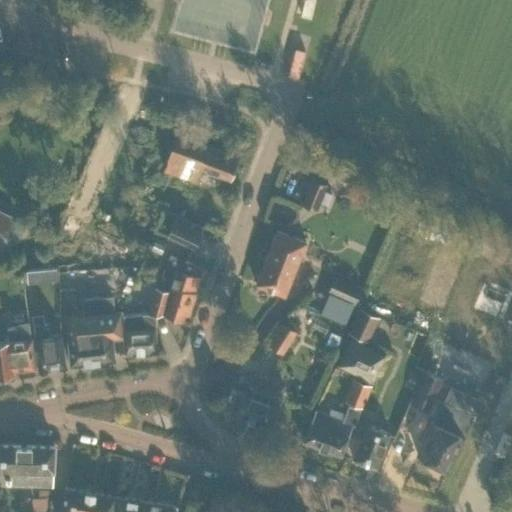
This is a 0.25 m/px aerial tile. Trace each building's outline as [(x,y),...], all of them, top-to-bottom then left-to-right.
[(200,169),(231,181),(239,158),(177,134),(163,168),(195,180),(200,169)] [(301,203),(317,210),(327,184),(311,178),(301,203)] [(0,233),(9,238),(19,217),(0,208),(0,233)] [(58,238),(74,245),(85,220),(69,214),(58,238)] [(194,248),(202,231),(174,218),(166,235),(194,248)] [(277,229),(256,283),(285,294),(306,241),(277,229)] [(173,290),(165,314),(164,314),(182,320),(184,313),(189,314),(196,292),(194,291),(202,264),(170,253),(165,265),(172,268),(170,274),(173,275),(169,288),(173,290)] [(22,270),(23,283),(34,281),(33,269),(22,270)] [(327,293),(355,304),(362,287),(335,275),(327,293)] [(170,290),(156,286),(148,314),(154,313),(163,312),(170,290)] [(70,364),(114,359),(113,337),(123,336),(122,316),(122,311),(115,312),(113,295),(82,297),(83,315),(66,316),(70,364)] [(348,331),(369,340),(380,316),(359,306),(348,331)] [(47,368),(66,366),(62,333),(46,335),(43,313),(32,315),(39,371),(48,370),(47,368)] [(157,350),(154,313),(148,314),(122,316),(123,336),(124,352),(157,350)] [(268,343),(282,352),(296,330),(282,322),(268,343)] [(7,329),(9,339),(0,340),(0,378),(2,381),(9,380),(11,376),(15,375),(14,372),(34,370),(28,325),(7,329)] [(417,363),(430,368),(442,340),(429,334),(417,363)] [(357,376),(368,381),(370,378),(371,378),(382,355),(352,340),(340,364),(359,373),(357,376)] [(411,402),(428,410),(442,378),(425,370),(411,402)] [(279,404),(276,403),(283,385),(249,373),(243,391),(238,389),(229,412),(270,427),(279,404)] [(344,399),(363,407),(372,384),(353,377),(344,399)] [(431,464),(441,468),(448,453),(454,456),(471,414),(442,402),(433,422),(429,420),(425,431),(428,432),(418,455),(431,461),(431,464)] [(303,440),(341,453),(353,423),(354,423),(359,410),(349,406),(343,420),(315,409),(303,440)] [(352,457),(376,466),(389,431),(369,424),(373,412),(362,408),(352,434),(360,437),(352,457)] [(55,445),(0,443),(0,483),(51,485),(52,470),(53,470),(55,445)] [(111,511),(114,495),(65,486),(62,511),(111,511)] [(141,511),(142,500),(143,499),(114,495),(111,511),(141,511)] [(32,496),(32,510),(46,511),(47,496),(32,496)] [(141,511),(174,511),(176,505),(143,499),(142,500),(141,511)]
